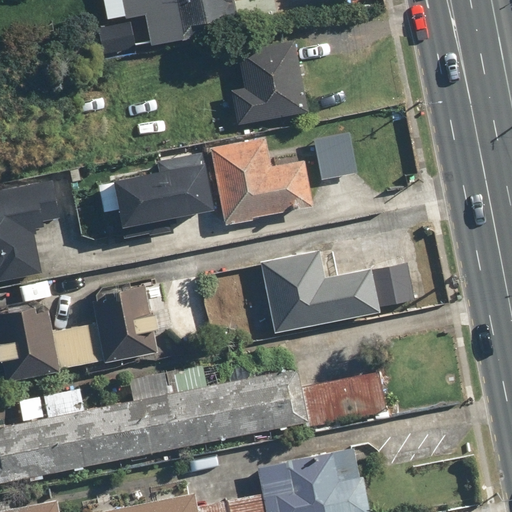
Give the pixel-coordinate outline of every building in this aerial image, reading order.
[(117,0),(121,17),(142,14),(148,45),(232,30),(226,0),(117,0)] [(270,0),(236,0),(234,0),(237,21),(272,16),(270,0)] [(131,49),(126,23),(92,30),(97,56),(131,49)] [(300,111),(288,39),(233,48),(240,87),(228,89),(233,122),(300,111)] [(344,130),(309,138),(317,178),(352,170),(344,130)] [(222,222),(305,205),(296,161),(265,167),(260,139),(207,150),(222,222)] [(110,208),(113,226),(205,208),(194,152),(153,160),(155,173),(94,185),(99,210),(110,208)] [(52,182),(0,190),(0,278),(37,273),(30,229),(42,227),(41,221),(58,218),(52,182)] [(313,252),(255,262),(267,332),(374,314),(373,308),(410,302),(404,266),(364,273),(363,268),(317,276),(313,252)] [(43,305),(0,313),(0,369),(2,381),(153,353),(141,285),(87,295),(93,325),(48,333),(43,305)] [(46,417),(0,425),(0,482),(303,423),(304,427),(383,411),(376,373),(296,388),(292,367),(202,385),(198,364),(165,370),(170,395),(80,413),(76,391),(42,398),(46,417)] [(0,511),(363,511),(357,477),(350,479),(345,451),(252,468),(257,495),(191,507),(188,494),(87,511),(53,511),(51,500),(0,509),(0,511)]
